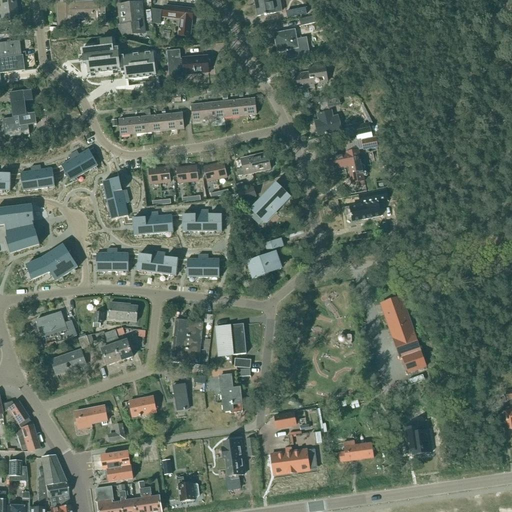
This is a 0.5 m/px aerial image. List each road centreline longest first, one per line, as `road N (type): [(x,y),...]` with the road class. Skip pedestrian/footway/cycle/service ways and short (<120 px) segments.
road 1 (residential): [(286,126),(190,148),(115,151),(101,141),(80,97),(44,63),(35,0)]
road 2 (tertiary): [(277,511),(511,478)]
road 3 (residential): [(272,306),(314,266),(317,251),(286,126)]
road 4 (residential): [(38,409),(149,370),(158,293)]
road 5 (residential): [(244,429),(69,457)]
road 6 (residential): [(0,302),(94,289),(158,293)]
road 7 (residential): [(286,126),(208,0)]
road 8 (residential): [(244,429),(260,420),(272,306)]
